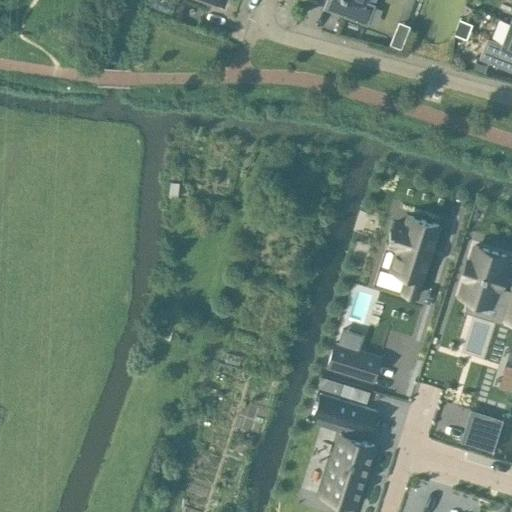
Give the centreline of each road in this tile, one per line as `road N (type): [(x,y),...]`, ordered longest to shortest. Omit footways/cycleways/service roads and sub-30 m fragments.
road 1 (residential): [(260,23),(511,95)]
road 2 (unknown): [(361,297),(380,272),(404,261),(511,284)]
